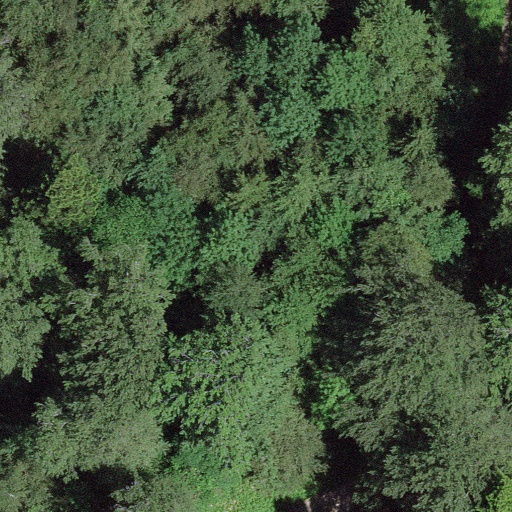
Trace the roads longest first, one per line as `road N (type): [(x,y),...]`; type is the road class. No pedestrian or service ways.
road 1 (track): [(57,511),(32,387),(0,304)]
road 2 (track): [(511,430),(329,511)]
